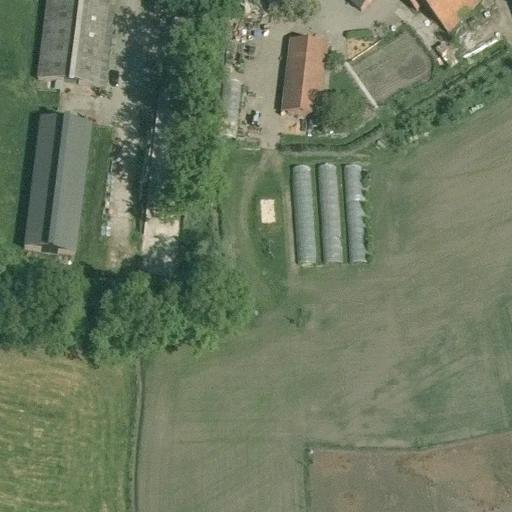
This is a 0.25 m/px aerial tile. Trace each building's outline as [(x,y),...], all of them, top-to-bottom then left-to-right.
[(113,0),(47,0),(38,81),(102,89),(113,0)] [(345,0),(362,14),(373,0),(345,0)] [(418,16),(423,10),(450,36),(485,0),(403,0),(402,1),(418,16)] [(290,42),(283,115),(321,120),(329,46),(290,42)] [(74,257),(90,128),(40,121),(24,251),(74,257)] [(324,122),(325,137),(345,137),(345,122),(324,122)]
